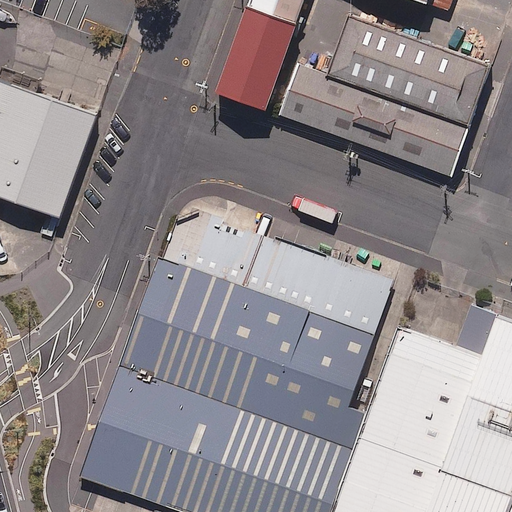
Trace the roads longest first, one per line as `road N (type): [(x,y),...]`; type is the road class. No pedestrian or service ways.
road 1 (unclassified): [(156,118),(485,233)]
road 2 (unclassified): [(109,248),(98,311),(74,354),(0,416)]
road 3 (unclassified): [(156,118),(109,248)]
road 4 (unclassified): [(0,327),(37,314),(109,248)]
road 5 (unclassified): [(199,0),(156,118)]
